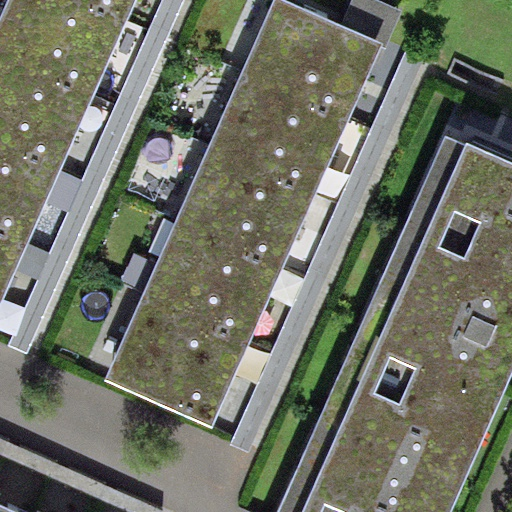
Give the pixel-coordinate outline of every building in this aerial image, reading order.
[(2,0),(0,6),(0,287),(6,275),(40,197),(72,126),(104,52),(127,0),(2,0)] [(325,0),(269,0),(106,360),(210,406),(224,375),(258,300),(292,224),(325,152),(358,80),(382,26),(325,0)] [(511,136),(451,110),(272,511),(438,511),(511,346),(511,136)] [(106,511),(169,511),(171,508),(66,469),(57,494),(106,511)] [(0,511),(87,511),(45,493),(0,472),(0,511)]
